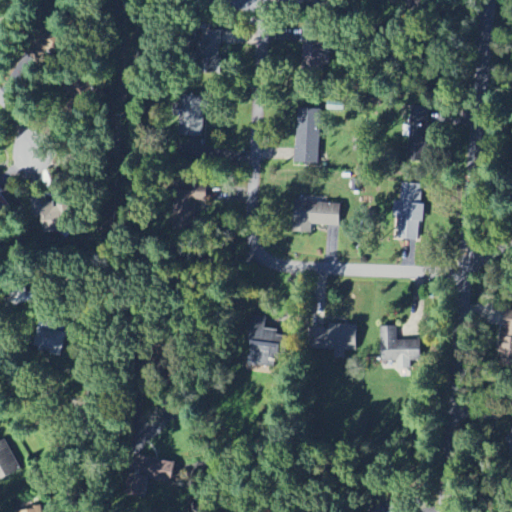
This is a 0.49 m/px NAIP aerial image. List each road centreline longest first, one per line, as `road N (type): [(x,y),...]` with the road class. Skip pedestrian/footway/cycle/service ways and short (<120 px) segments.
road 1 (residential): [(446,511),(487,0)]
road 2 (residential): [(463,277),(250,269),(263,0)]
